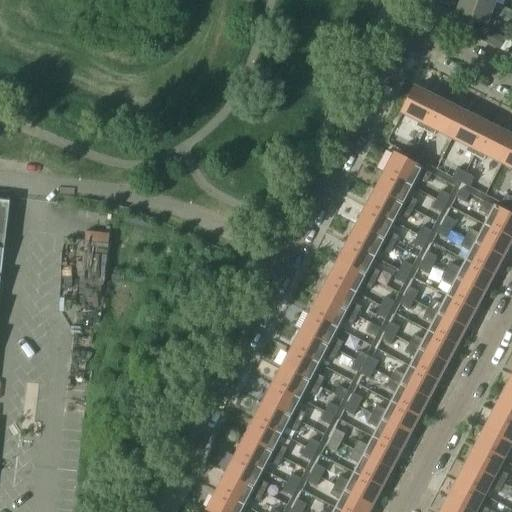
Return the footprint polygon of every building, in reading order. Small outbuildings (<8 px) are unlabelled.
[(511,10),(496,5),(482,0),(460,0),(456,14),(488,26),(492,17),(511,25),(511,24),(511,10)] [(469,20),(454,14),(450,25),(465,31),(469,20)] [(498,49),(504,38),(492,32),(486,43),(498,49)] [(508,54),(511,45),(511,34),(503,51),(508,54)] [(416,127),(425,131),(441,101),(415,87),(401,114),(418,122),(416,127)] [(436,131),(452,139),(466,113),(441,101),(425,131),(434,136),(436,131)] [(466,151),(475,156),(490,125),(466,113),(452,139),(468,147),(466,151)] [(383,122),(377,139),(403,148),(409,131),(383,122)] [(511,143),(511,136),(490,125),(475,156),(482,160),(485,155),(502,164),(511,143)] [(511,143),(502,164),(511,169),(511,143)] [(416,148),(408,144),(403,153),(412,157),(416,148)] [(412,157),(421,162),(425,153),(416,148),(412,157)] [(395,155),(386,172),(413,186),(418,177),(429,182),(433,175),(422,169),(395,155)] [(461,182),(466,174),(457,169),(452,178),(461,182)] [(386,172),(376,190),(404,204),(414,210),(419,200),(409,194),(413,186),(386,172)] [(466,174),(461,182),(470,187),(474,178),(466,174)] [(442,189),(437,198),(446,203),(451,194),(442,189)] [(465,203),(469,194),(460,189),(456,198),(465,203)] [(376,190),(367,208),(394,222),(399,213),(410,218),(414,210),(404,204),(376,190)] [(511,204),(511,197),(506,194),(501,203),(510,208),(511,204)] [(441,212),(446,203),(437,198),(432,207),(441,212)] [(0,281),(9,202),(0,201),(0,281)] [(484,202),(479,210),(490,216),(485,225),(511,240),(511,239),(511,216),(489,204),(484,202)] [(367,208),(357,226),(391,243),(395,245),(400,236),(390,230),(394,222),(367,208)] [(446,217),(441,226),(450,230),(455,222),(446,217)] [(418,234),(427,239),(432,230),(423,225),(418,234)] [(469,229),(465,238),(475,243),(503,257),(511,240),(485,225),(480,235),(469,229)] [(357,226),(348,243),(376,257),(380,248),(391,253),(395,245),(391,243),(357,226)] [(445,239),(450,230),(441,226),(436,235),(445,239)] [(418,234),(414,243),(422,248),(427,239),(418,234)] [(465,238),(460,247),(470,252),(466,261),(493,275),(503,257),(475,243),(465,238)] [(348,243),(339,261),(366,275),(377,280),(381,271),(371,266),(376,257),(348,243)] [(436,257),(427,252),(423,261),(432,265),(436,257)] [(339,261),(329,279),(357,293),(357,292),(361,284),(372,289),(377,280),(366,275),(339,261)] [(404,261),(400,269),(408,274),(413,265),(404,261)] [(427,274),(432,265),(423,261),(418,270),(427,274)] [(451,264),(446,273),(451,276),(484,293),(493,275),(466,261),(461,270),(451,264)] [(404,283),(408,274),(400,269),(395,278),(404,283)] [(446,273),(442,282),(452,287),(448,296),(475,310),(484,293),(451,276),(446,273)] [(329,279),(320,296),(352,314),(357,317),(362,307),(352,301),(357,293),(329,279)] [(409,287),(404,296),(413,300),(418,292),(409,287)] [(320,296),(310,314),(338,329),(343,318),(350,320),(352,314),(320,296)] [(409,309),(413,300),(404,296),(400,305),(409,309)] [(433,299),(428,308),(433,311),(466,328),(475,310),(448,296),(443,305),(433,299)] [(390,310),(394,301),(385,297),(381,305),(390,310)] [(390,310),(381,305),(376,314),(385,319),(390,310)] [(428,308),(423,317),(434,322),(429,332),(456,346),(466,328),(433,311),(428,308)] [(310,314),(301,332),(334,349),(338,342),(332,339),(338,329),(310,314)] [(399,327),(390,323),(385,332),(394,336),(399,327)] [(366,333),(375,338),(380,329),(371,324),(366,333)] [(334,349),(301,332),(292,350),(319,364),(329,370),(335,360),(330,357),(334,349)] [(390,345),(394,336),(385,332),(381,341),(390,345)] [(414,335),(409,344),(414,347),(446,364),(447,364),(456,346),(429,332),(424,341),(414,335)] [(409,344),(404,353),(415,358),(410,367),(438,382),(447,364),(446,364),(414,347),(409,344)] [(292,350),(282,368),(309,382),(319,364),(292,350)] [(364,365),(369,356),(366,355),(360,352),(355,361),(364,365)] [(364,365),(373,370),(378,361),(372,358),(369,356),(364,365)] [(364,365),(355,361),(351,370),(357,373),(360,374),(364,365)] [(362,376),(368,379),(373,370),(364,365),(360,374),(362,376)] [(395,370),(391,379),(401,385),(428,399),(438,382),(410,367),(406,376),(395,370)] [(314,385),(309,382),(282,368),(273,386),(300,400),(304,391),(309,394),(314,385)] [(511,376),(503,394),(511,398),(511,376)] [(391,379),(386,388),(396,393),(392,402),(419,417),(428,399),(401,385),(391,379)] [(88,418),(89,382),(35,380),(33,416),(88,418)] [(273,386),(263,403),(290,418),(300,400),(273,386)] [(339,386),(334,395),(343,399),(347,390),(339,386)] [(348,402),(357,407),(362,398),(353,394),(348,402)] [(511,398),(503,394),(494,411),(511,420),(511,398)] [(357,407),(348,402),(344,411),(353,416),(357,407)] [(377,406),(372,415),(382,420),(410,434),(419,417),(392,402),(387,411),(377,406)] [(263,403),(254,421),(281,436),(290,418),(263,403)] [(329,403),(325,412),(334,417),(338,408),(329,403)] [(511,420),(494,411),(484,429),(511,443),(511,420)] [(325,412),(320,421),(329,426),(334,417),(325,412)] [(372,415),(367,424),(378,429),(373,438),(400,452),(410,434),(382,420),(372,415)] [(254,421),(244,439),(272,453),(277,456),(281,447),(276,444),(281,436),(254,421)] [(341,443),(345,434),(336,429),(332,438),(341,443)] [(484,429),(475,447),(503,461),(508,452),(511,453),(511,443),(484,429)] [(336,452),(341,443),(332,438),(327,447),(336,452)] [(358,441),(354,450),(391,470),(400,452),(373,438),(369,446),(358,441)] [(244,439),(235,456),(262,471),(272,453),(244,439)] [(315,452),(320,443),(311,439),(306,448),(315,452)] [(475,447),(466,464),(499,482),(503,484),(508,475),(498,470),(503,461),(475,447)] [(306,448),(301,456),(310,461),(315,452),(306,448)] [(354,450),(349,459),(359,464),(355,473),(382,488),(391,470),(354,450)] [(235,456),(226,474),(253,489),(262,471),(235,456)] [(320,478),(325,469),(316,464),(311,473),(320,478)] [(466,464),(457,482),(484,497),(489,488),(499,493),(503,484),(499,482),(466,464)] [(307,482),(315,486),(320,478),(311,473),(307,482)] [(340,476),(335,485),(345,491),(373,505),(382,488),(355,473),(350,482),(340,476)] [(226,474),(216,492),(243,506),(248,497),(254,500),(258,492),(253,489),(226,474)] [(296,488),(301,479),(292,474),(288,483),(296,488)] [(457,482),(447,499),(471,511),(488,511),(489,510),(480,505),(484,497),(457,482)] [(288,483),(283,492),(292,496),(296,488),(288,483)] [(335,485),(330,494),(341,500),(336,509),(342,511),(369,511),(373,505),(345,491),(335,485)] [(240,511),(243,506),(216,492),(206,510),(209,511),(240,511)] [(471,511),(447,499),(440,511),(471,511)] [(297,500),(292,509),(298,511),(302,511),(306,504),(297,500)]
